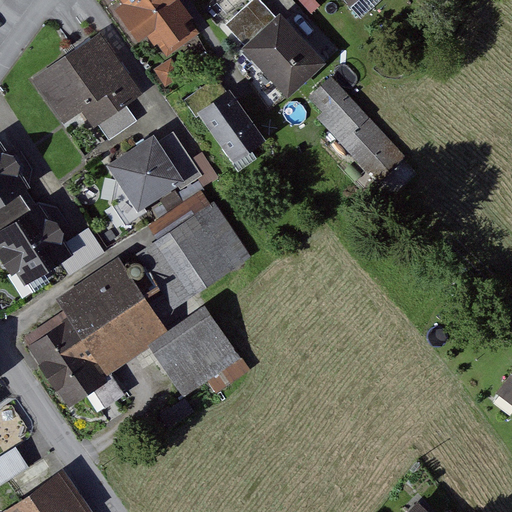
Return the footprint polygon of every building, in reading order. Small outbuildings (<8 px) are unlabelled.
[(197,33),(172,0),(120,0),(161,58),(197,33)] [(247,48),(276,20),(257,0),(253,0),(226,26),(247,48)] [(247,48),(243,51),(288,97),(324,62),(280,16),(276,20),(247,48)] [(141,90),(103,32),(40,74),(78,132),(141,90)] [(385,180),(411,158),(339,76),(313,98),(385,180)] [(198,114),(228,94),(217,78),(183,101),(194,117),(198,114)] [(228,94),(198,114),(234,166),(265,144),(230,93),(228,94)] [(106,166),(135,212),(185,179),(157,133),(106,166)] [(0,204),(30,186),(0,137),(0,204)] [(70,255),(39,204),(0,227),(0,244),(24,283),(70,255)] [(209,204),(140,249),(177,305),(245,259),(209,204)] [(164,334),(117,261),(60,297),(108,370),(164,334)] [(240,354),(208,309),(154,348),(186,393),(240,354)] [(110,385),(65,315),(28,338),(72,408),(110,385)] [(511,380),(500,396),(511,405),(511,380)] [(0,492),(35,470),(22,448),(0,462),(0,492)] [(83,511),(64,483),(20,511),(83,511)] [(430,511),(417,501),(408,511),(430,511)]
